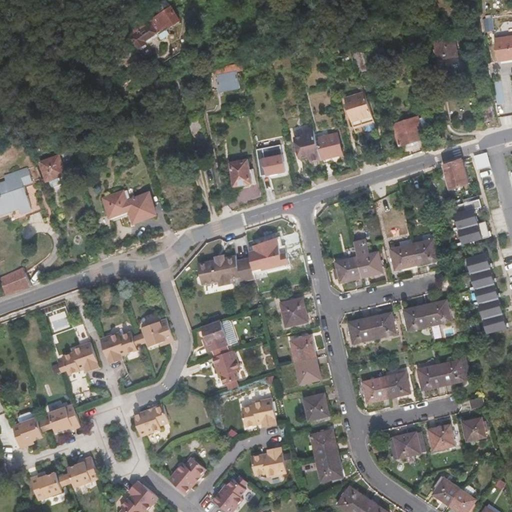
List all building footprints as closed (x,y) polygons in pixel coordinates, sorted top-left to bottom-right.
[(159,35),(180,21),(168,3),(164,6),(163,5),(155,10),(159,16),(149,22),(151,24),(130,38),(139,49),(146,44),(145,42),(157,33),(159,35)] [(493,18),(485,19),(487,32),(495,31),(493,18)] [(370,33),(350,39),(351,44),(372,38),(370,33)] [(511,36),(497,39),(500,62),(511,59),(511,36)] [(455,37),(436,41),(439,60),(459,56),(455,37)] [(377,58),(373,43),(367,45),(368,47),(364,48),(366,51),(354,54),(359,67),(363,66),(364,71),(378,67),(377,64),(374,65),(372,60),(377,58)] [(270,63),(269,57),(256,60),(257,65),(270,63)] [(257,65),(256,60),(246,62),(247,68),(257,65)] [(215,69),(217,75),(220,92),(240,88),(237,72),(235,64),(215,69)] [(350,86),(359,83),(358,78),(348,81),(350,86)] [(495,82),(498,104),(506,103),(502,81),(495,82)] [(361,116),(362,122),(375,118),(367,93),(363,94),(346,99),(352,119),(361,116)] [(486,106),(479,108),(482,122),(490,120),(489,118),(495,117),(493,103),(486,104),(486,106)] [(204,129),(201,116),(188,119),(191,132),(204,129)] [(426,138),(422,128),(420,119),(419,117),(394,125),(400,146),(415,142),(415,145),(422,143),(421,140),(426,138)] [(422,128),(428,126),(425,117),(420,119),(422,128)] [(368,127),(376,123),(375,118),(362,122),(364,127),(366,126),(368,127)] [(317,138),(314,128),(305,130),(305,136),(295,138),(297,146),(299,152),(300,159),(310,157),(312,163),(322,160),(317,138)] [(338,133),(317,138),(322,160),(323,165),(333,162),(332,158),(344,155),(338,133)] [(369,141),(356,145),(361,160),(373,156),(369,141)] [(392,158),(398,157),(395,144),(389,145),(392,158)] [(169,166),(180,162),(174,147),(164,150),(169,166)] [(72,161),(69,152),(58,156),(61,164),(72,161)] [(491,167),(486,153),(474,156),(479,171),(491,167)] [(259,160),(262,176),(286,172),(283,155),(259,160)] [(65,175),(61,164),(58,156),(40,163),(46,181),(58,177),(65,175)] [(248,159),(230,163),(234,187),(253,184),(248,159)] [(470,184),(464,159),(444,166),(450,190),(462,186),(470,184)] [(187,164),(191,176),(197,174),(193,163),(187,164)] [(0,214),(20,208),(22,214),(41,207),(27,169),(4,177),(6,182),(0,184),(0,214)] [(58,177),(46,181),(48,187),(60,183),(58,177)] [(164,192),(170,210),(188,204),(184,190),(173,194),(171,189),(164,192)] [(110,222),(130,215),(134,224),(156,215),(148,194),(125,202),(122,192),(102,200),(110,222)] [(480,200),(453,206),(463,244),(490,237),(480,200)] [(431,234),(411,238),(412,240),(413,245),(432,240),(431,236),(431,234)] [(258,251),(250,253),(255,271),(255,273),(293,264),(291,253),(285,255),(281,240),(256,245),(258,251)] [(413,245),(417,265),(439,260),(437,253),(435,245),(434,240),(432,240),(413,245)] [(108,258),(102,241),(94,244),(100,261),(108,258)] [(396,270),(417,265),(413,245),(401,247),(391,249),(396,270)] [(250,253),(249,249),(236,252),(235,247),(224,249),(215,251),(197,255),(200,266),(197,271),(198,275),(202,278),(218,274),(219,279),(232,276),(231,272),(240,270),(240,274),(255,271),(250,253)] [(358,258),(362,278),(384,273),(381,259),(379,252),(358,258)] [(487,253),(467,259),(487,333),(507,328),(487,253)] [(340,283),(362,278),(358,258),(351,259),(336,263),(338,271),(339,277),(340,283)] [(7,295),(32,286),(26,268),(0,278),(7,295)] [(287,327),(309,322),(304,298),(281,303),(287,327)] [(426,305),(431,326),(453,321),(451,312),(448,300),(426,305)] [(410,331),(431,326),(426,305),(405,310),(410,331)] [(371,318),(376,339),(397,334),(393,313),(371,318)] [(354,344),(376,339),(371,318),(349,323),(354,344)] [(168,344),(175,341),(168,319),(143,328),(145,332),(148,342),(150,347),(160,343),(167,341),(168,344)] [(230,320),(228,319),(222,321),(227,335),(235,332),(230,320)] [(222,321),(203,328),(206,338),(209,345),(206,346),(209,353),(214,351),(216,357),(230,352),(228,346),(231,345),(227,335),(222,321)] [(140,335),(143,344),(148,342),(145,332),(139,334),(140,335)] [(101,340),(111,364),(123,360),(122,356),(138,350),(137,347),(134,337),(132,333),(121,336),(120,333),(101,340)] [(137,347),(143,345),(143,344),(140,335),(134,337),(137,347)] [(297,363),(317,358),(312,337),(291,341),(297,363)] [(87,373),(99,368),(100,368),(91,343),(78,348),(79,351),(63,357),(65,362),(68,371),(69,375),(86,369),(87,373)] [(241,369),(234,350),(230,352),(216,357),(213,358),(220,377),(222,376),(225,385),(228,384),(237,380),(241,379),(238,371),(241,369)] [(322,380),(317,358),(297,363),(301,384),(322,380)] [(466,359),(440,365),(445,386),(467,381),(464,371),(469,370),(466,359)] [(62,373),(68,371),(65,362),(59,364),(62,373)] [(445,386),(440,365),(418,370),(423,391),(445,386)] [(406,373),(385,377),(390,398),(411,393),(406,373)] [(390,398),(385,377),(364,382),(368,403),(390,398)] [(239,386),(237,380),(228,384),(230,389),(239,386)] [(305,399),(310,421),(330,416),(325,394),(305,399)] [(485,406),(483,397),(470,400),(472,409),(485,406)] [(264,428),(277,425),(276,422),(273,399),(253,403),(254,406),(242,408),(246,427),(258,425),(257,423),(263,422),(264,428)] [(74,429),(81,427),(76,411),(73,405),(49,414),(51,418),(54,428),(56,433),(66,429),(73,427),(74,429)] [(164,405),(141,413),(134,415),(142,436),(162,429),(161,426),(171,422),(164,405)] [(19,419),(21,424),(35,419),(33,414),(30,413),(21,416),(19,419)] [(21,424),(13,426),(21,449),(28,446),(27,443),(34,441),(44,437),(42,432),(39,423),(37,418),(35,419),(21,424)] [(45,420),(48,430),(54,428),(51,418),(45,420)] [(463,422),(468,441),(487,437),(483,418),(463,422)] [(42,432),(48,430),(45,420),(39,423),(42,432)] [(429,430),(434,451),(456,446),(451,425),(429,430)] [(317,459),(339,454),(334,430),(312,435),(317,459)] [(396,459),(422,453),(417,432),(391,438),(396,459)] [(281,447),(268,450),(269,456),(264,457),(264,455),(252,457),(256,476),(266,474),(267,477),(287,473),(281,447)] [(344,477),(339,454),(317,459),(322,482),(344,477)] [(75,487),(100,479),(92,457),(85,459),(86,462),(79,464),(69,468),(70,473),(74,482),(75,487)] [(183,463),(169,480),(187,494),(207,470),(192,458),(186,466),(183,463)] [(62,487),(59,478),(57,472),(47,476),(40,479),(39,476),(32,479),(40,500),(64,492),(62,487)] [(68,485),(74,482),(70,473),(65,475),(68,485)] [(68,485),(65,475),(59,478),(62,487),(68,485)] [(438,489),(445,479),(442,477),(435,487),(438,489)] [(228,486),(241,497),(247,490),(234,479),(228,486)] [(434,495),(450,506),(461,489),(445,479),(438,489),(434,495)] [(496,486),(502,490),(506,484),(500,480),(496,486)] [(145,511),(147,511),(159,498),(143,484),(138,481),(130,491),(132,494),(121,508),(123,509),(121,511),(142,511),(144,511),(145,511)] [(214,501),(227,511),(233,511),(244,499),(241,497),(228,486),(227,485),(214,501)] [(462,490),(471,496),(474,492),(473,489),(468,486),(465,486),(462,490)] [(339,504),(350,511),(362,511),(371,500),(351,487),(339,504)] [(461,489),(450,506),(458,511),(469,511),(477,500),(471,496),(462,490),(461,489)] [(388,511),(371,500),(362,511),(388,511)]
